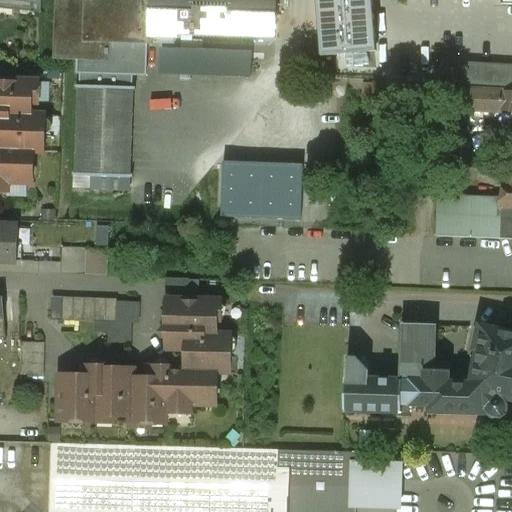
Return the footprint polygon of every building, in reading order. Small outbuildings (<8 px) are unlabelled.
[(40,0),(14,0),(15,1),(14,7),(41,11),(40,0)] [(56,0),(55,60),(77,60),(77,74),(80,74),(80,86),(76,86),(76,89),(79,89),(77,174),(73,174),(73,177),(133,178),(134,176),(130,176),(133,91),(136,91),(136,88),(132,87),(133,76),(148,77),(148,45),(152,45),(152,38),(181,39),(181,36),(276,39),(277,0),(56,0)] [(372,0),(317,0),(322,57),(377,53),(372,0)] [(480,90),(511,91),(511,64),(454,62),(453,88),(480,90)] [(39,82),(0,80),(0,122),(0,123),(0,149),(0,148),(0,191),(7,191),(7,182),(33,183),(34,152),(44,152),(45,115),(32,115),(31,102),(39,102),(39,82)] [(480,90),(453,88),(374,83),(374,101),(386,101),(386,95),(478,101),(480,90)] [(511,91),(480,90),(478,101),(476,107),(500,112),(500,110),(511,112),(511,140),(507,165),(511,166),(511,91)] [(303,165),(223,162),(221,217),(301,220),(303,165)] [(511,166),(507,165),(500,199),(498,208),(500,208),(511,209),(511,166)] [(184,204),(185,180),(145,179),(145,204),(184,204)] [(498,208),(500,199),(436,197),(435,237),(498,239),(500,208),(498,208)] [(511,239),(511,209),(500,208),(498,239),(511,239)] [(0,261),(17,262),(18,226),(0,225),(0,261)] [(87,249),(87,274),(110,274),(110,249),(87,249)] [(116,299),(52,297),(52,320),(115,322),(116,299)] [(157,378),(132,378),(131,415),(131,429),(150,429),(150,423),(167,423),(167,404),(216,404),(216,372),(231,372),(230,334),(217,334),(216,320),(222,320),(222,300),(167,299),(168,326),(163,326),(164,339),(183,338),(186,343),(186,370),(169,371),(169,364),(157,364),(157,378)] [(434,325),(401,325),(400,379),(400,383),(405,382),(404,390),(409,390),(409,406),(428,406),(428,414),(488,414),(490,418),(496,420),(502,418),(507,414),(507,409),(506,404),(505,400),(511,401),(511,331),(477,324),(472,350),(476,351),(469,381),(449,381),(449,371),(434,371),(434,362),(434,325)] [(44,342),(21,342),(21,374),(44,374),(44,342)] [(408,412),(409,406),(409,390),(404,390),(405,382),(400,383),(400,379),(368,379),(368,370),(356,358),(344,358),(344,411),(408,412)] [(434,371),(449,371),(449,362),(434,362),(434,371)] [(93,375),(60,374),(59,422),(96,422),(96,415),(131,415),(132,378),(133,369),(106,368),(106,363),(93,364),(93,375)] [(352,452),(51,445),(49,511),(350,511),(351,508),(352,463),(352,452)] [(395,463),(352,463),(351,508),(394,508),(394,493),(399,493),(399,478),(394,478),(395,463)]
